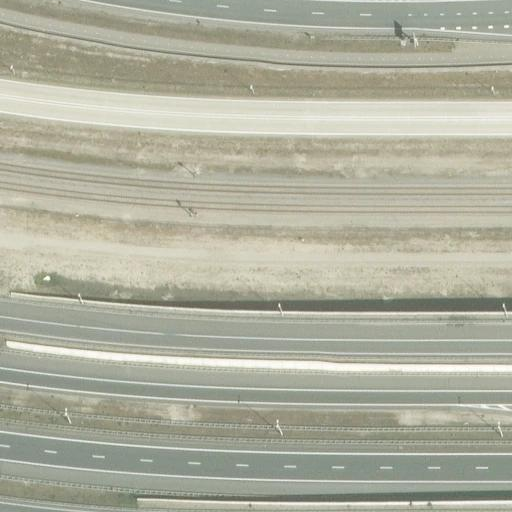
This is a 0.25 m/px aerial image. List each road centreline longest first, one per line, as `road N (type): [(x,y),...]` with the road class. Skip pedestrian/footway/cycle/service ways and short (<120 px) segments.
road 1 (trunk): [(511,398),(216,393),(0,372)]
road 2 (secondary): [(511,343),(197,342),(0,323)]
road 3 (trunk): [(0,446),(175,463),(511,467)]
road 4 (unclassified): [(122,0),(342,17),(511,17)]
